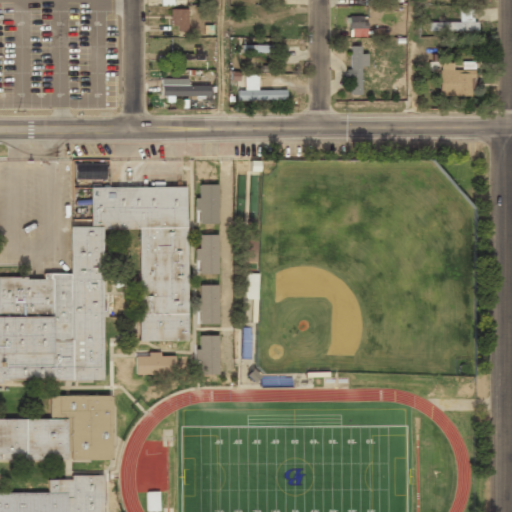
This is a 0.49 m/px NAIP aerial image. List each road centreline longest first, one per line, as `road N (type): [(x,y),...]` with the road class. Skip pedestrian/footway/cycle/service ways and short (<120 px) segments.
road 1 (tertiary): [(0,129),(511,125)]
road 2 (residential): [(505,511),(508,0)]
road 3 (residential): [(134,129),(133,0)]
road 4 (residential): [(320,128),(319,0)]
